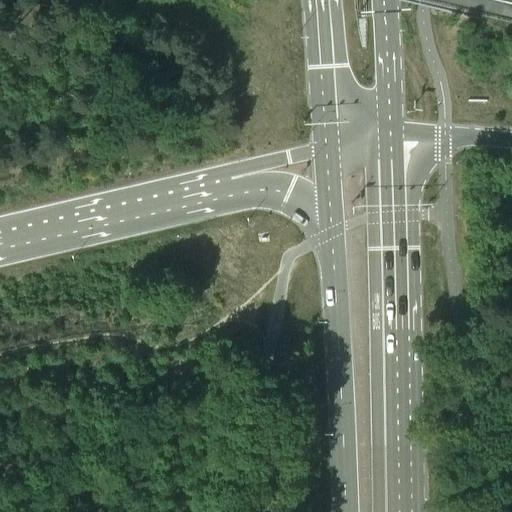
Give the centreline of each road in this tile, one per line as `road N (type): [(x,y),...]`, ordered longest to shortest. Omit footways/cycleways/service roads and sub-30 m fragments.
road 1 (primary): [(330,218),(344,511)]
road 2 (motorway): [(476,138),(445,164),(395,370)]
road 3 (primary): [(395,370),(391,130)]
road 4 (motorway): [(0,247),(206,191)]
road 5 (primary): [(316,0),(326,150)]
road 6 (primary): [(398,511),(395,370)]
road 7 (motorway): [(206,191),(287,194),(330,218)]
road 8 (primary): [(391,130),(383,0)]
road 9 (motorway): [(206,191),(326,150)]
